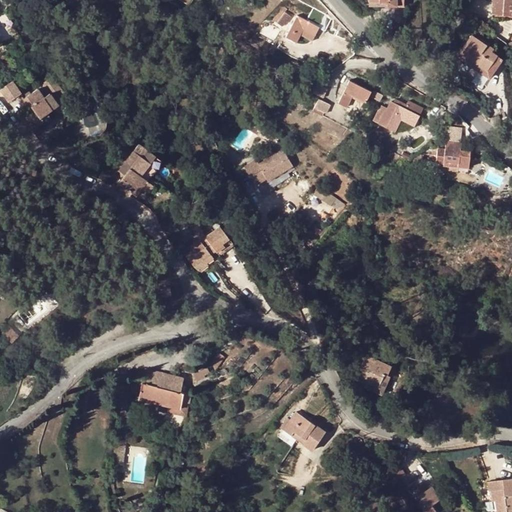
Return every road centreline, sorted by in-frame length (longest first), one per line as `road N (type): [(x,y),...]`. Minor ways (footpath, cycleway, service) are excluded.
road 1 (residential): [(511,431),(456,441),(383,437),(344,410),(300,337),(200,317)]
road 2 (residential): [(200,317),(193,289),(151,229),(73,182),(0,121)]
road 3 (residential): [(0,441),(51,407),(66,366),(102,341),(200,317)]
road 4 (residential): [(330,0),(511,160)]
